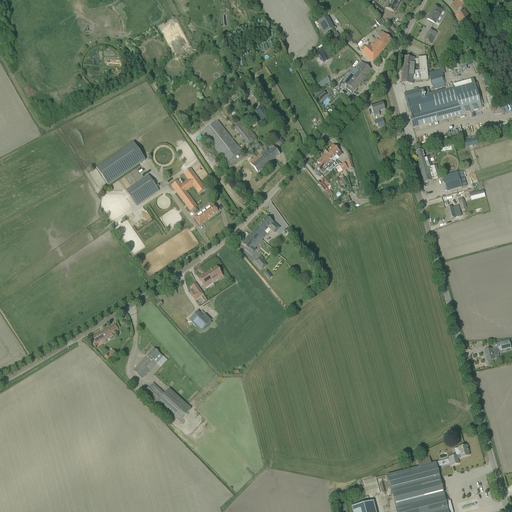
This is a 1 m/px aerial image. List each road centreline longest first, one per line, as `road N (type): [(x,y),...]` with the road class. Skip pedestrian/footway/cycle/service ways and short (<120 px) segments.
road 1 (unclassified): [(0,382),(233,234),(379,73)]
road 2 (unclassified): [(507,511),(379,73)]
